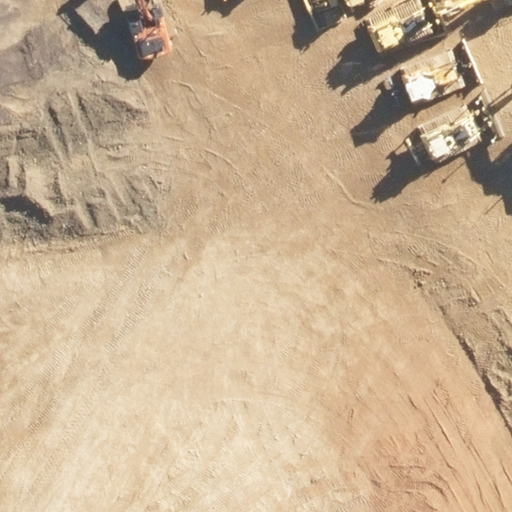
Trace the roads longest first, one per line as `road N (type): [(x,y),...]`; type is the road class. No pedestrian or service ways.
road 1 (residential): [(126,296),(511,153)]
road 2 (residential): [(21,0),(70,161),(126,296)]
road 3 (residential): [(126,296),(215,511)]
